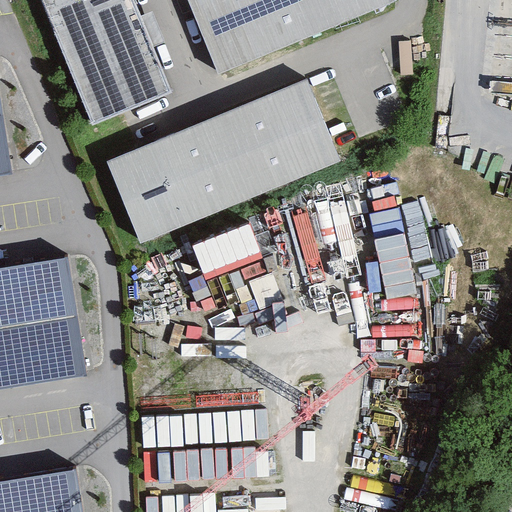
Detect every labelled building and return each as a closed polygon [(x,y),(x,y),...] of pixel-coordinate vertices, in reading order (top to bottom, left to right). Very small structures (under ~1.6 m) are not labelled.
[(140,0),(49,0),(96,112),(174,80),(140,0)] [(398,0),(189,0),(219,73),(398,0)] [(338,153),(305,73),(109,153),(142,233),(338,153)] [(0,76),(0,170),(15,168),(0,76)] [(68,252),(0,262),(0,384),(87,371),(68,252)] [(147,451),(147,478),(163,478),(163,460),(168,460),(168,451),(147,451)] [(84,511),(77,464),(0,476),(0,511),(84,511)]
